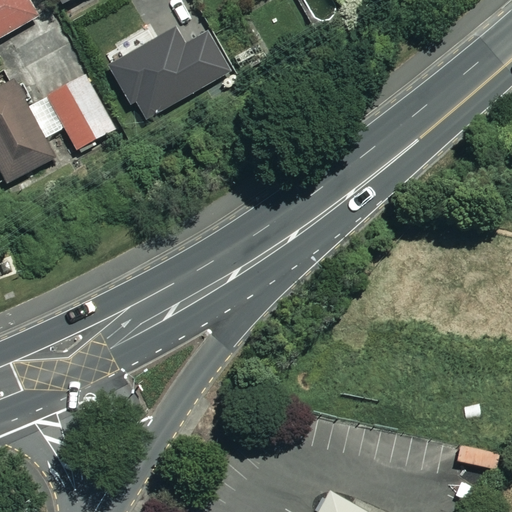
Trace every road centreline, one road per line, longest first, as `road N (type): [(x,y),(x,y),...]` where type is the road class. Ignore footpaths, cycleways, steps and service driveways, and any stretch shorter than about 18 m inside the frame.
road 1 (tertiary): [(323,212),(124,471)]
road 2 (secondary): [(323,212),(244,272),(91,359)]
road 3 (secondary): [(511,57),(323,212)]
road 4 (tertiary): [(79,511),(63,457),(27,387)]
